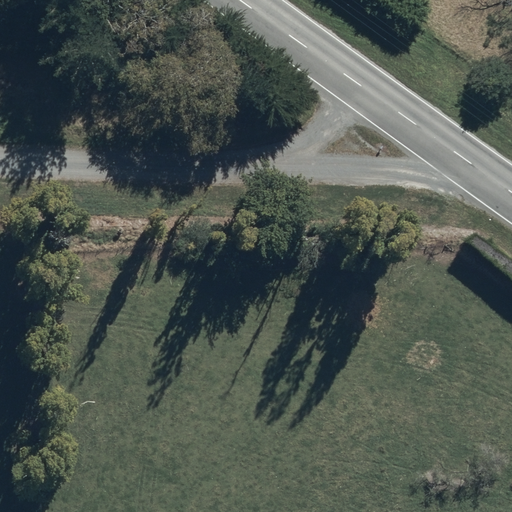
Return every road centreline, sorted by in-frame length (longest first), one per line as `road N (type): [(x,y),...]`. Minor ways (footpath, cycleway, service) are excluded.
road 1 (track): [(0,159),(300,162),(486,176)]
road 2 (unclassified): [(511,194),(241,0)]
